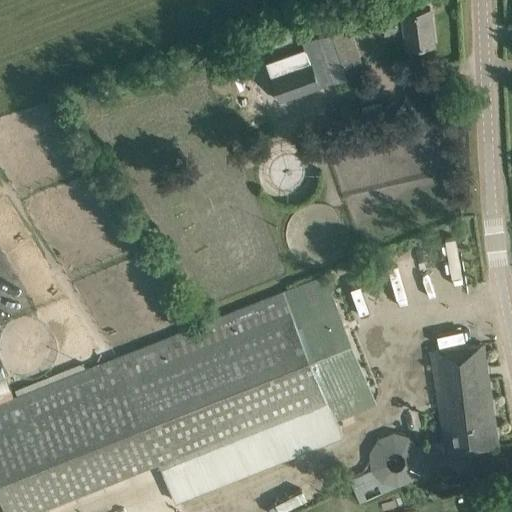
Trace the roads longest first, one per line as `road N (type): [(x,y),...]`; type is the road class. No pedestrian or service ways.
road 1 (unclassified): [(511,337),(491,218),(482,0)]
road 2 (unknown): [(498,269),(413,305),(401,338)]
